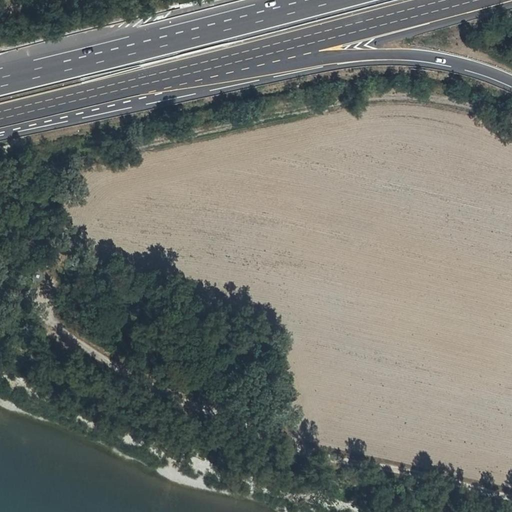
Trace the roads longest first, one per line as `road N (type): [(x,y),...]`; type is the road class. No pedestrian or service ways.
road 1 (track): [(0,291),(188,403),(316,453),(511,494)]
road 2 (motorway): [(111,93),(374,55),(438,57),(511,81)]
road 3 (motorway): [(111,93),(465,0)]
road 4 (motorway): [(317,0),(0,80)]
